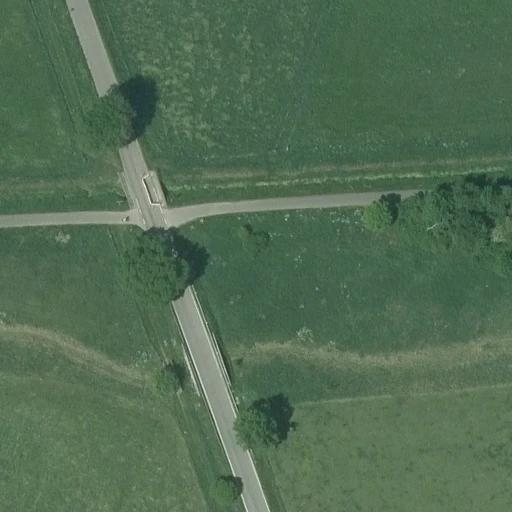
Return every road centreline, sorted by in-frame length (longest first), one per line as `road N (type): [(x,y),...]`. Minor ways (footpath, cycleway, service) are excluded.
road 1 (unclassified): [(80,0),(266,511)]
road 2 (track): [(511,189),(111,211)]
